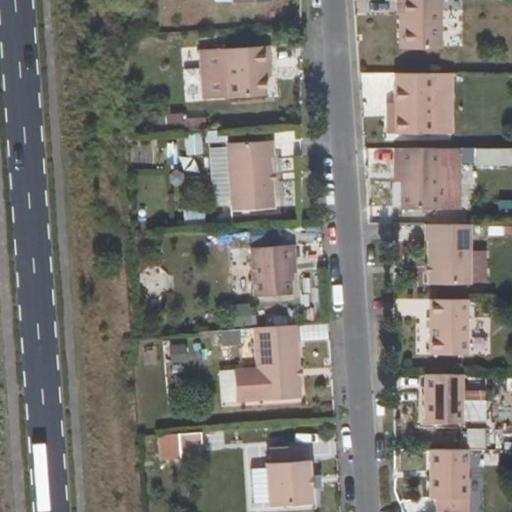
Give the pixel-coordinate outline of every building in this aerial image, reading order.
[(439,47),(438,0),(396,0),(396,14),(399,14),(398,47),(439,47)] [(229,48),(205,49),(208,96),(231,95),(231,96),(264,93),(263,61),(269,61),(268,45),(228,47),(229,48)] [(429,132),(430,72),(394,71),(394,132),(429,132)] [(184,114),(167,116),(168,131),(185,129),(184,119),(184,114)] [(207,118),(184,119),(185,129),(208,128),(207,118)] [(272,156),(271,141),(225,143),(230,209),(272,208),(270,156),(272,156)] [(437,205),(435,146),(393,147),(393,163),(399,163),(400,207),(437,205)] [(458,205),(458,146),(435,146),(437,205),(458,205)] [(469,282),(469,223),(423,222),(424,238),(427,238),(426,282),(469,282)] [(293,259),(292,243),(249,246),(252,295),(289,293),(287,259),(293,259)] [(429,352),(464,352),(465,298),(428,298),(429,352)] [(298,338),(300,338),(300,322),(255,326),(259,398),(302,397),(298,338)] [(422,420),(457,420),(458,373),(422,373),(422,420)] [(486,430),(466,430),(466,448),(486,448),(486,430)] [(289,445),(268,446),(271,504),(309,502),(305,449),(290,450),(289,445)] [(422,448),(422,496),(440,497),(459,497),(460,448),(422,448)] [(439,511),(459,511),(459,497),(440,497),(439,511)]
